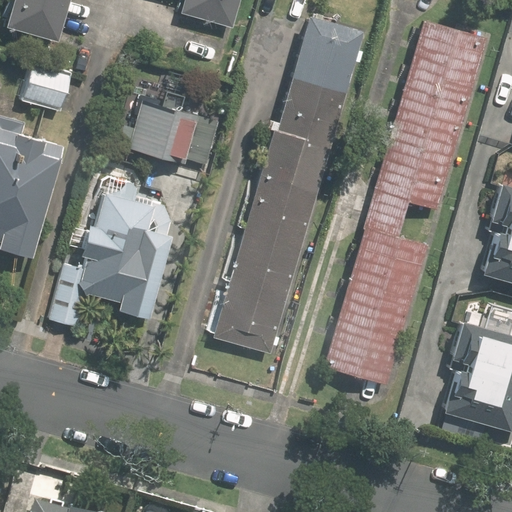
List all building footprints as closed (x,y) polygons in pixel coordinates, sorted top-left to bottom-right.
[(0,24),(51,39),(62,0),(133,0),(229,27),(236,0),(6,0),(0,22),(0,24)] [(359,28),(302,12),(209,336),(266,352),(359,28)] [(383,383),(423,242),(391,233),(401,198),(433,207),(482,35),(419,17),(320,365),(383,383)] [(27,59),(15,98),(56,110),(68,71),(27,59)] [(179,96),(168,93),(164,105),(156,103),(157,99),(136,93),(131,111),(134,112),(131,126),(120,123),(115,143),(202,166),(215,119),(176,109),(179,96)] [(19,119),(0,113),(0,248),(26,256),(58,143),(15,131),(19,119)] [(98,189),(92,213),(88,216),(90,219),(89,224),(82,222),(74,253),(81,255),(78,267),(59,262),(45,317),(74,325),(83,292),(115,300),(113,308),(144,316),(166,232),(164,232),(167,218),(160,202),(148,204),(148,202),(128,197),(131,186),(128,181),(122,179),(118,183),(117,186),(102,190),(98,189)] [(484,218),(490,220),(476,272),(511,281),(511,185),(495,180),(484,218)] [(445,356),(451,358),(437,410),(511,431),(511,334),(456,319),(445,356)] [(68,511),(34,502),(30,511),(68,511)]
